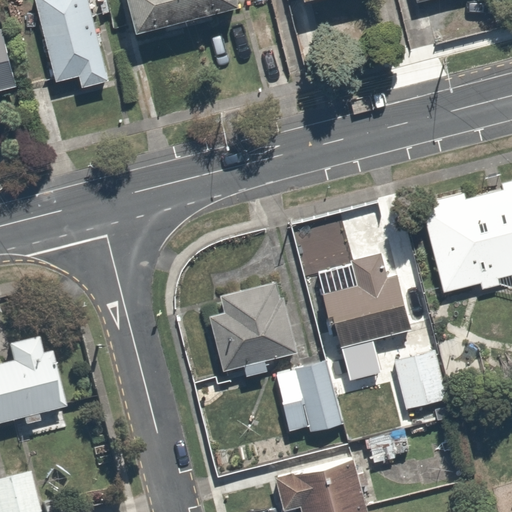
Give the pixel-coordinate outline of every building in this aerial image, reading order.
[(84,85),(115,77),(94,0),(36,0),(58,80),(81,74),(84,85)] [(130,0),(140,32),(244,3),(243,0),(130,0)] [(8,25),(0,27),(0,90),(23,85),(8,25)] [(511,266),(511,195),(507,175),(392,203),(414,290),(511,266)] [(317,267),(336,344),(412,326),(399,272),(387,275),(381,252),(317,267)] [(226,308),(210,312),(225,370),(244,365),(246,373),(300,360),(279,276),(222,291),(226,308)] [(13,360),(0,363),(0,422),(63,404),(44,335),(9,345),(13,360)] [(437,350),(395,360),(406,407),(448,397),(437,350)] [(329,357),(275,370),(291,434),(344,421),(329,357)] [(370,511),(355,452),(269,473),(279,511),(300,507),(301,511),(370,511)] [(30,467),(0,475),(0,511),(34,511),(42,510),(30,467)]
